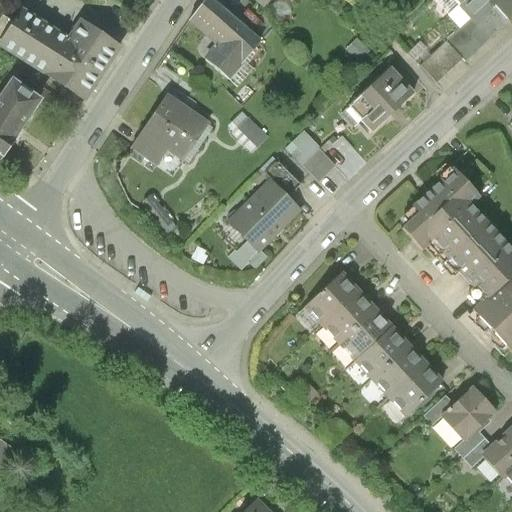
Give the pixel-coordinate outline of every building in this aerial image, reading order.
[(0,33),(41,60),(67,20),(35,0),(12,0),(0,19),(0,33)] [(237,0),(196,0),(190,7),(215,30),(203,42),(229,65),(266,25),(237,0)] [(502,0),(464,0),(421,40),(438,59),(502,0)] [(78,2),(67,20),(41,60),(86,88),(122,30),(78,2)] [(392,46),(344,90),(366,114),(414,70),(392,46)] [(0,130),(6,134),(40,79),(1,55),(0,57),(0,130)] [(167,76),(135,129),(158,143),(168,125),(184,135),(205,99),(167,76)] [(244,111),(229,128),(255,152),(271,135),(244,111)] [(338,134),(325,147),(310,131),(291,150),(320,181),(353,151),(338,134)] [(263,156),(225,197),(257,228),(296,187),(263,156)] [(432,245),(444,257),(479,223),(467,210),(476,201),(453,176),(397,229),(421,255),(432,245)] [(511,276),(511,257),(479,223),(444,257),(486,301),(509,279),(511,276)] [(248,269),(261,250),(247,240),(234,258),(248,269)] [(297,307),(313,326),(350,293),(334,274),(297,307)] [(511,354),(511,352),(511,281),(509,279),(486,301),(473,313),(511,354)] [(313,326),(329,344),(366,311),(350,293),(313,326)] [(382,329),(366,311),(329,344),(345,362),(382,329)] [(345,362),(361,380),(398,347),(382,329),(345,362)] [(361,380),(377,398),(415,365),(398,347),(361,380)] [(431,383),(415,365),(377,398),(393,417),(431,383)] [(458,386),(426,413),(452,444),(484,417),(458,386)] [(511,447),(497,430),(468,455),(485,475),(494,468),(511,452),(511,447)] [(0,467),(11,450),(0,442),(0,467)] [(511,452),(494,468),(511,489),(511,487),(511,452)] [(263,511),(252,501),(242,511),(263,511)]
